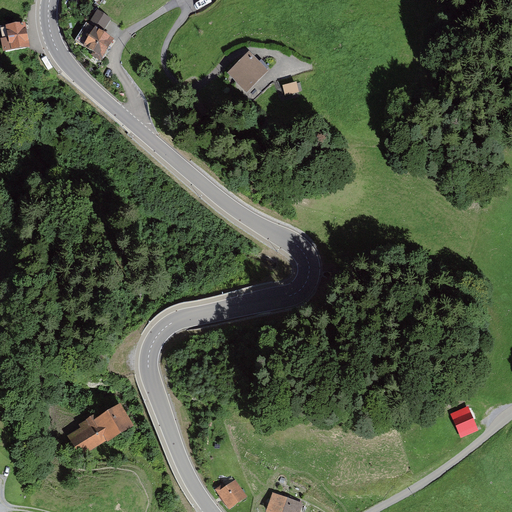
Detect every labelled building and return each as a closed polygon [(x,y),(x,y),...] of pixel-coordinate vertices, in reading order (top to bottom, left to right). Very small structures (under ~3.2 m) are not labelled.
[(24,31),(0,35),(4,59),(28,55),(24,31)] [(98,65),(113,43),(96,32),(82,54),(98,65)] [(268,74),(251,57),(229,80),(247,96),(268,74)] [(284,79),(285,91),(299,90),(298,78),(284,79)] [(70,440),(80,457),(133,425),(120,403),(91,420),(94,425),(70,440)] [(470,409),(454,416),(464,440),(481,432),(470,409)] [(245,496),(236,482),(219,495),(228,508),(245,496)] [(300,511),(303,503),(273,492),(266,511),(267,511),(300,511)]
